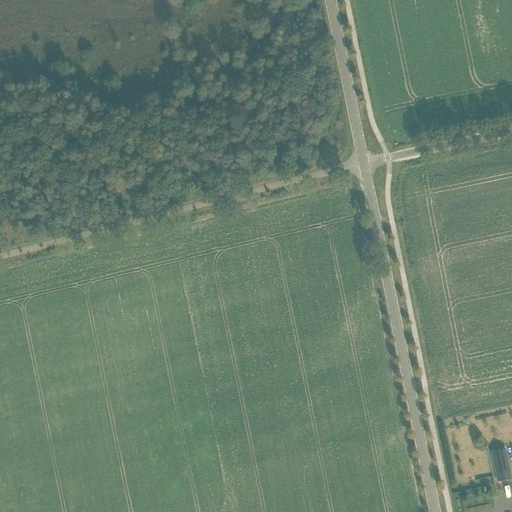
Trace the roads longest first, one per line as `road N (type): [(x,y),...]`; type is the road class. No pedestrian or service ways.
road 1 (unclassified): [(0,258),(363,163)]
road 2 (tertiary): [(434,511),(363,163)]
road 3 (tertiary): [(363,163),(330,0)]
road 4 (unclassified): [(363,163),(511,131)]
